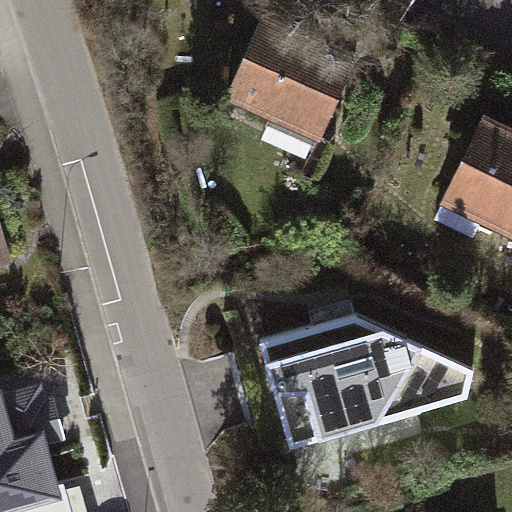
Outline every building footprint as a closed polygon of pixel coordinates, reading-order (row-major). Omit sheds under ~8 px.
[(359,58),(261,14),(220,102),(318,147),(359,58)] [(511,127),(486,114),(440,206),(511,242),(511,127)] [(0,206),(0,301),(25,295),(0,206)] [(367,312),(269,346),(309,468),(429,433),(420,406),(480,393),(488,364),(367,312)] [(56,426),(28,435),(13,386),(0,390),(0,511),(13,511),(76,493),(56,426)]
